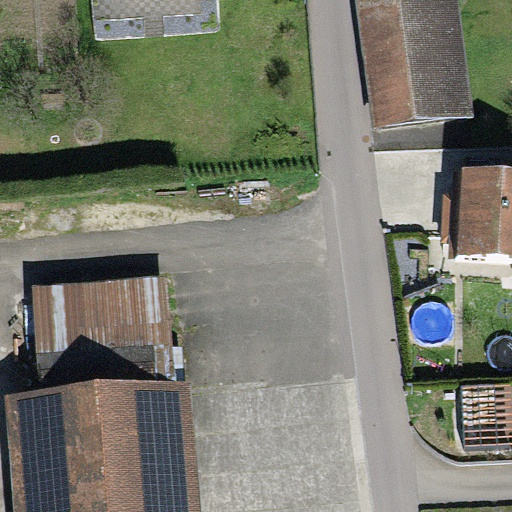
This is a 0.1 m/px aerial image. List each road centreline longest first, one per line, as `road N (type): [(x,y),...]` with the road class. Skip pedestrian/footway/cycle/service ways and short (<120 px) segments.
road 1 (residential): [(378,511),(336,0)]
road 2 (unknown): [(354,232),(0,257)]
